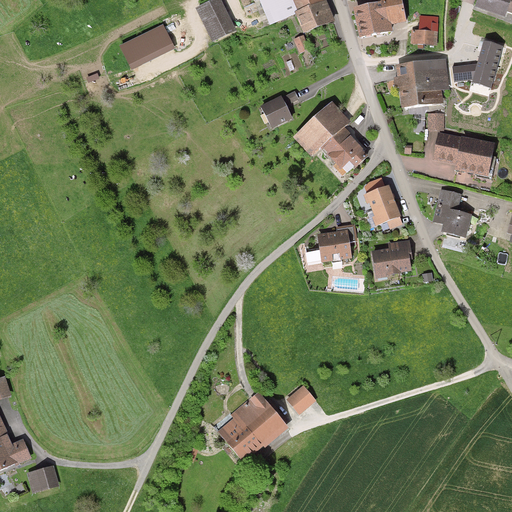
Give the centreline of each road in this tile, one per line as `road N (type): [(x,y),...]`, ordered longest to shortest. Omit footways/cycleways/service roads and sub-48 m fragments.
road 1 (residential): [(341,0),(387,146)]
road 2 (residential): [(387,146),(447,277)]
road 3 (residential): [(387,146),(297,237)]
